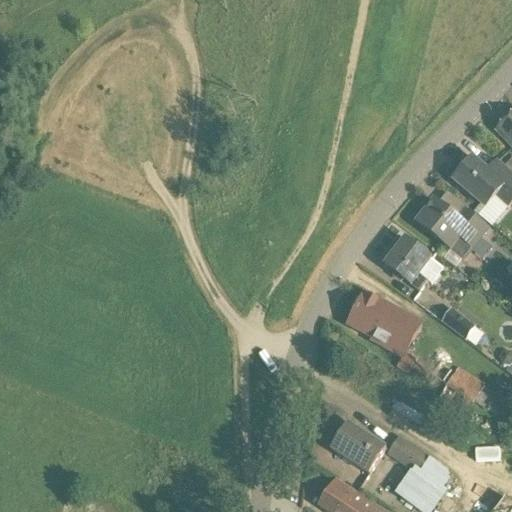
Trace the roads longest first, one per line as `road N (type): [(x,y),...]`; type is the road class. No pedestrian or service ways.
road 1 (unclassified): [(260,511),(291,362),(335,276),(397,192),(511,73)]
road 2 (track): [(238,337),(179,216),(197,121),(194,53),(166,25),(182,0)]
road 3 (track): [(363,0),(320,206),(238,337)]
road 4 (track): [(166,25),(127,26),(94,49),(0,168)]
road 5 (track): [(179,216),(141,166),(41,112)]
road 6 (track): [(260,509),(250,488),(238,337)]
